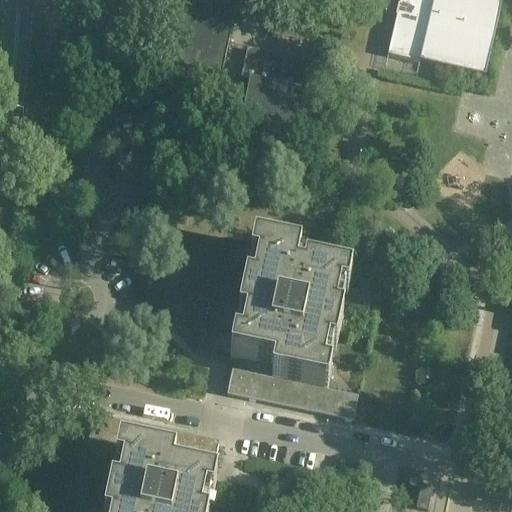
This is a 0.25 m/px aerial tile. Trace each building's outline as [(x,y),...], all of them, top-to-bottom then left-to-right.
[(238,0),(184,0),(181,20),(165,17),(154,67),(161,68),(155,99),(223,112),(230,81),(221,79),(238,0)] [(484,80),(502,0),(400,0),(399,7),(398,7),(395,18),(396,19),(387,58),(484,80)] [(249,84),(240,124),(231,167),(283,178),(290,143),(305,147),(316,97),(309,95),(316,65),(247,51),(240,82),(249,84)] [(300,255),(254,245),(250,264),(258,266),(253,287),(245,285),(238,320),(246,322),(241,343),(234,341),(230,360),(249,364),(246,376),(232,373),(227,397),(352,424),(357,400),(326,393),(330,374),(322,373),(327,351),(335,353),(342,318),(334,316),(338,296),(346,298),(350,278),(305,269),(303,277),(295,276),(300,255)] [(93,418),(88,442),(119,449),(115,467),(123,469),(119,490),(111,489),(105,511),(201,511),(205,494),(213,496),(216,481),(196,477),(199,465),(213,469),(218,445),(93,418)] [(426,511),(432,490),(420,487),(415,511),(421,511),(426,511)]
